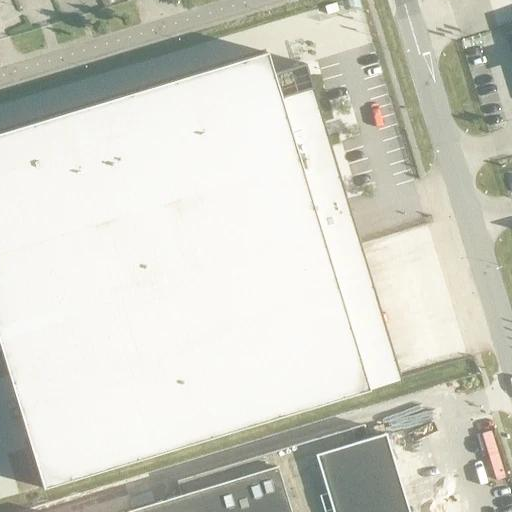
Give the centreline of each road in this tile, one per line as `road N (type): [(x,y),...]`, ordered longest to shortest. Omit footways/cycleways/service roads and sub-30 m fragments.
road 1 (unclassified): [(511,364),(402,0)]
road 2 (unclassified): [(0,76),(254,0)]
